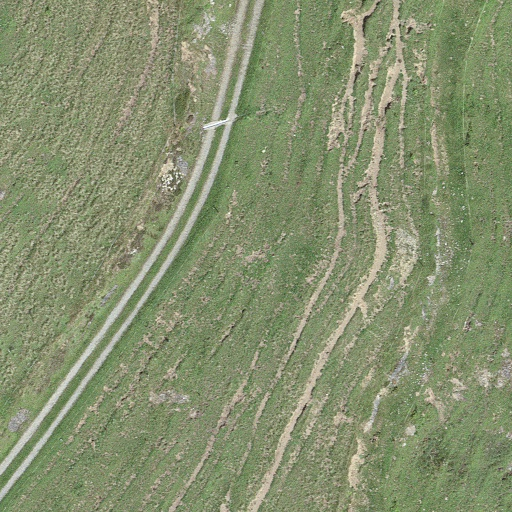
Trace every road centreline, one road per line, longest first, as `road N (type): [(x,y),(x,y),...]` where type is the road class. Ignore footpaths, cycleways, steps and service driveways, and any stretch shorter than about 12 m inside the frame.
road 1 (track): [(257,0),(206,182),(166,254),(0,476)]
road 2 (track): [(478,0),(464,49),(455,293),(387,427),(372,511)]
